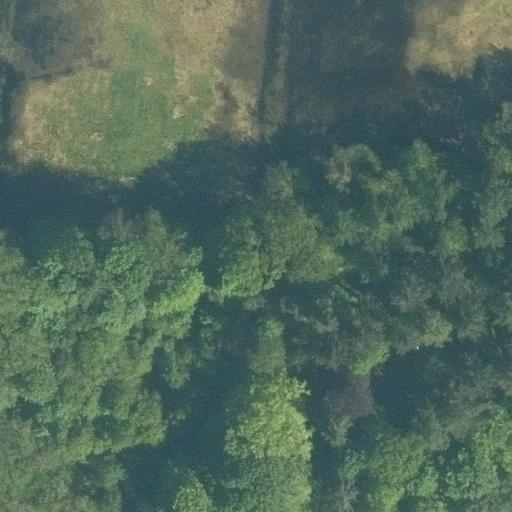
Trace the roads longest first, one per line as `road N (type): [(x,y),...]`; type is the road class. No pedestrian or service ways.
road 1 (track): [(295,0),(268,320),(342,406)]
road 2 (track): [(195,511),(449,321),(511,297)]
